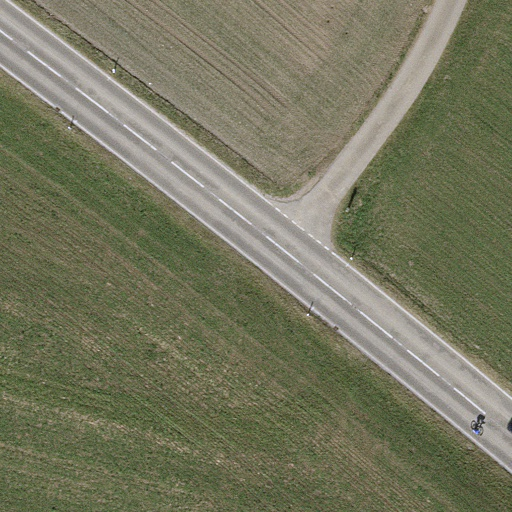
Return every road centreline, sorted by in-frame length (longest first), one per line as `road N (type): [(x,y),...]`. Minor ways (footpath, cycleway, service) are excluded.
road 1 (tertiary): [(0,36),(511,436)]
road 2 (track): [(274,244),(416,72),(451,0)]
